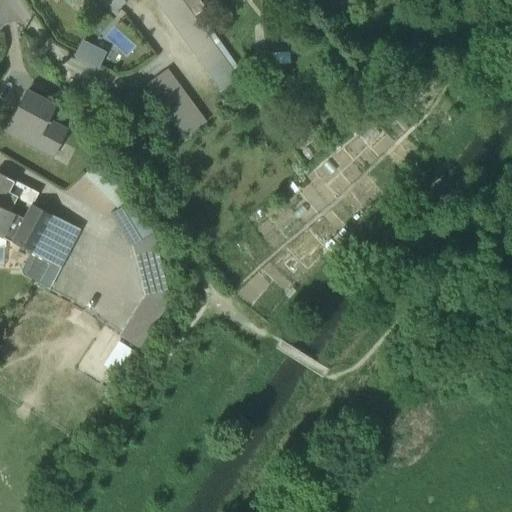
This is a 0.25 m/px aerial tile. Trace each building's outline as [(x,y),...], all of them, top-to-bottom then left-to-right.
[(99,0),(114,14),(126,0),(99,0)] [(166,15),(185,0),(184,0),(165,0),(159,5),(166,15)] [(192,10),(185,0),(166,15),(172,24),(192,10)] [(205,9),(198,0),(184,0),(185,0),(192,10),(196,15),(205,9)] [(199,19),(196,15),(192,10),(172,24),(179,33),(199,19)] [(186,42),(205,28),(199,19),(179,33),(186,42)] [(228,53),(208,26),(205,28),(212,38),(219,47),(225,55),(228,53)] [(264,53),(292,51),(291,27),(263,29),(264,53)] [(193,52),(212,38),(205,28),(186,42),(193,52)] [(200,61),(219,47),(212,38),(193,52),(200,61)] [(207,71),(226,57),(225,55),(219,47),(200,61),(207,71)] [(214,81),(233,67),(226,57),(207,71),(214,81)] [(223,94),(243,80),(233,67),(214,81),(223,94)] [(147,84),(156,96),(176,82),(167,70),(147,84)] [(163,106),(183,91),(176,82),(156,96),(163,106)] [(170,116),(190,101),(183,91),(163,106),(170,116)] [(27,92),(6,132),(53,157),(66,132),(47,122),(55,107),(27,92)] [(177,126),(197,111),(190,101),(170,116),(177,126)] [(186,137),(206,123),(197,111),(177,126),(186,137)] [(129,247),(131,245),(152,233),(132,201),(127,188),(128,188),(99,159),(85,173),(121,208),(109,214),(129,247)] [(14,196),(26,202),(32,191),(0,174),(0,206),(7,210),(14,196)] [(157,178),(146,187),(145,188),(153,197),(166,213),(178,204),(157,178)] [(0,237),(6,241),(30,253),(21,271),(22,275),(49,289),(61,267),(80,230),(30,204),(23,219),(7,210),(0,206),(0,237)] [(152,233),(131,245),(145,300),(146,298),(164,309),(168,292),(154,232),(152,233)] [(143,341),(164,309),(146,298),(145,300),(126,330),(143,341)] [(117,373),(132,351),(121,344),(107,366),(110,368),(105,376),(118,384),(123,377),(117,373)]
